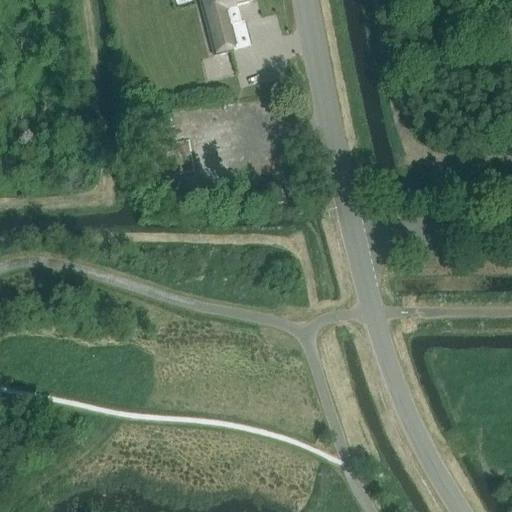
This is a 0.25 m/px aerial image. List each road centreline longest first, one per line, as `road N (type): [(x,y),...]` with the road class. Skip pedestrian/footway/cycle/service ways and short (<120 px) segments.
road 1 (tertiary): [(460,511),(407,418),(352,232)]
road 2 (tertiary): [(352,232),(305,0)]
road 3 (unclassified): [(352,232),(511,230)]
